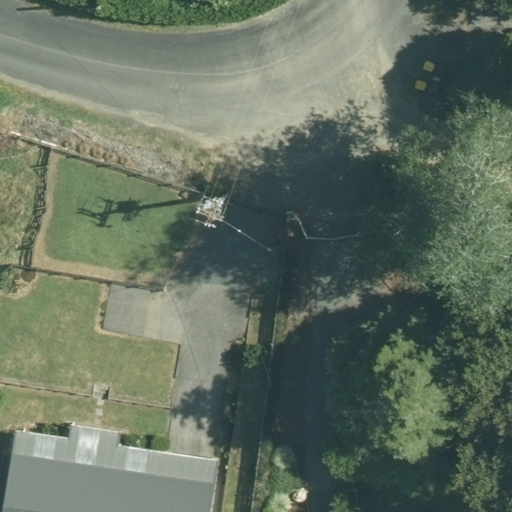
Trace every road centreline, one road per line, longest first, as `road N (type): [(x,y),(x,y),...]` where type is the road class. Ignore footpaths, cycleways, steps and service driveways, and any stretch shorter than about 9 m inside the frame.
road 1 (unclassified): [(0,32),(112,67),(244,71),(298,56),(355,0)]
road 2 (unknown): [(184,73),(511,178)]
